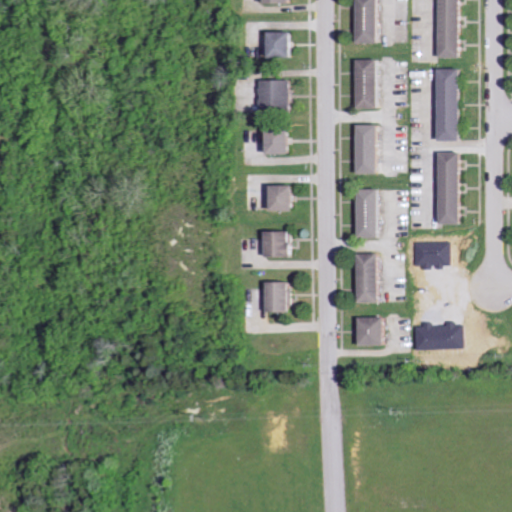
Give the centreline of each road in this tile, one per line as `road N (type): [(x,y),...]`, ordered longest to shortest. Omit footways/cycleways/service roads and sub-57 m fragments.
road 1 (residential): [(326,0),(330,364)]
road 2 (residential): [(493,0),(494,287)]
road 3 (residential): [(334,511),(330,364)]
